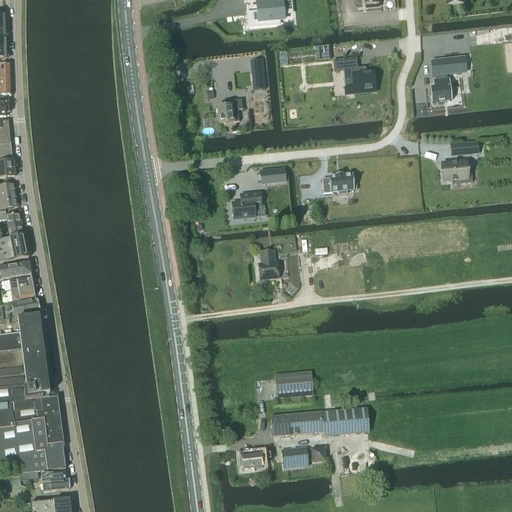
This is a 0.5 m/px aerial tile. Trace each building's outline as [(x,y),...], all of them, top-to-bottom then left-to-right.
[(273,0),(273,3),(256,5),(257,12),(258,23),(267,22),(280,21),(283,21),(282,13),(291,13),(289,0),(273,0)] [(329,47),(316,48),(318,61),(331,60),(329,47)] [(434,89),(430,89),(431,104),(451,102),(449,80),(447,80),(446,76),(461,74),(460,58),(430,62),(432,78),(437,77),(438,81),(433,82),(434,89)] [(343,72),(345,90),(353,89),(354,95),(375,93),(373,73),(367,74),(362,74),(362,69),(357,69),(356,59),(333,62),(334,73),(343,72)] [(265,91),(262,61),(250,62),(253,92),(265,91)] [(0,81),(11,81),(11,66),(0,66),(0,81)] [(11,81),(0,81),(0,96),(11,96),(11,81)] [(224,108),(217,108),(218,125),(239,123),(237,111),(242,111),(241,101),(224,103),(224,108)] [(9,113),(9,103),(0,103),(0,117),(5,118),(5,114),(9,113)] [(0,159),(12,158),(8,122),(0,123),(0,159)] [(476,143),(463,145),(464,156),(477,154),(476,143)] [(0,180),(6,180),(6,178),(15,178),(13,163),(0,164),(0,180)] [(465,163),(442,165),(443,183),(452,182),(459,182),(459,185),(472,184),(471,169),(466,169),(465,163)] [(378,178),(381,209),(405,207),(401,164),(395,164),(396,177),(378,178)] [(284,170),(259,172),(261,185),(285,183),(284,170)] [(329,180),(322,180),(323,195),(331,194),(338,193),(338,196),(347,196),(346,192),(353,192),(354,192),(356,192),(355,183),(353,183),(352,175),(352,176),(343,177),(343,175),(340,176),(336,176),(335,176),(335,177),(329,178),(329,177),(328,177),(329,180)] [(0,207),(0,210),(1,211),(4,210),(17,208),(14,185),(0,187),(0,207)] [(241,204),(232,205),(233,221),(255,219),(254,209),(260,208),(259,195),(240,197),(241,204)] [(10,239),(24,236),(20,215),(6,217),(6,214),(3,215),(3,214),(0,214),(0,222),(7,222),(10,239)] [(0,263),(4,264),(28,259),(24,237),(24,236),(10,239),(0,240),(0,263)] [(278,280),(277,264),(274,264),(273,252),(260,254),(261,266),(258,266),(259,282),(278,280)] [(0,281),(29,277),(31,277),(29,264),(4,268),(4,264),(0,264),(0,281)] [(10,293),(32,289),(30,279),(8,283),(10,293)] [(32,289),(10,293),(12,303),(33,299),(32,289)] [(36,300),(11,305),(14,319),(39,313),(36,300)] [(29,402),(48,399),(39,332),(37,318),(15,321),(17,335),(0,336),(0,389),(27,387),(29,402)] [(274,377),(276,401),(313,397),(310,374),(274,377)] [(57,398),(48,399),(29,402),(27,387),(0,389),(0,429),(15,428),(14,425),(44,421),(48,447),(64,444),(57,398)] [(272,439),(323,434),(323,439),(369,435),(366,410),(270,419),(272,439)] [(0,429),(0,466),(1,466),(1,468),(15,465),(15,466),(21,465),(22,474),(38,473),(66,470),(63,450),(65,449),(64,444),(48,447),(44,421),(14,425),(15,428),(0,429)] [(325,449),(310,450),(311,465),(326,464),(325,449)] [(284,471),(308,468),(306,450),(282,452),(284,471)] [(270,455),(261,456),(260,455),(252,456),(252,458),(243,459),(243,458),(241,458),(242,472),(262,470),(261,461),(270,460),(270,455)] [(22,474),(20,475),(21,482),(31,481),(31,483),(36,482),(36,480),(39,480),(38,473),(22,474)] [(68,482),(67,482),(66,482),(65,473),(41,476),(42,493),(69,490),(68,482)] [(70,511),(69,500),(29,504),(30,511),(70,511)]
